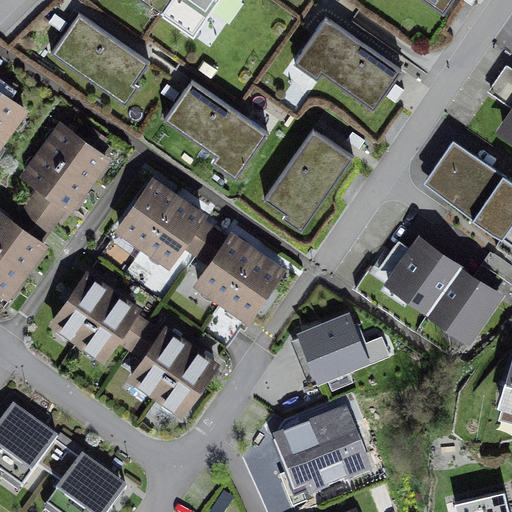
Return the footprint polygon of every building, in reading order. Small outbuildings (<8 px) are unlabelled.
[(142,0),(162,14),(171,0),(142,0)] [(171,0),(162,14),(194,36),(219,0),(171,0)] [(425,0),(445,14),(453,0),(425,0)] [(150,62),(79,12),(51,53),(111,94),(124,76),(135,84),(150,62)] [(62,30),(68,22),(55,13),(49,21),(62,30)] [(327,16),(294,62),(318,79),(322,73),(374,110),(402,69),(327,16)] [(511,69),(509,67),(492,93),(511,106),(511,119),(505,130),(511,135),(511,69)] [(0,130),(6,135),(24,109),(0,91),(0,83),(4,77),(0,74),(0,130)] [(269,133),(193,80),(165,119),(217,157),(222,150),(245,167),(269,133)] [(397,83),(387,96),(396,103),(405,90),(397,83)] [(174,101),(180,93),(166,84),(161,93),(174,101)] [(63,125),(45,150),(88,183),(107,158),(104,156),(110,147),(98,139),(92,147),(63,125)] [(314,128),(265,199),(287,214),(294,203),(312,216),(354,156),(314,128)] [(354,132),(347,140),(359,149),(366,141),(354,132)] [(511,178),(454,139),(430,174),(480,208),(473,218),(503,239),(511,225),(511,178)] [(70,208),(88,183),(45,150),(26,175),(70,208)] [(145,245),(178,198),(153,181),(120,228),(145,245)] [(178,198),(145,245),(170,263),(191,232),(206,242),(215,230),(200,219),(203,215),(178,198)] [(58,217),(34,199),(25,211),(49,229),(58,217)] [(0,211),(0,250),(26,269),(44,244),(0,211)] [(199,283),(224,300),(257,253),(231,235),(228,239),(215,230),(206,242),(220,252),(199,283)] [(460,269),(421,242),(393,283),(431,310),(460,269)] [(8,294),(26,269),(0,250),(0,295),(3,291),(8,294)] [(282,270),(257,253),(224,300),(249,317),(282,270)] [(470,336),(498,295),(460,269),(431,310),(470,336)] [(54,322),(79,340),(112,292),(87,275),(54,322)] [(138,310),(112,292),(79,340),(104,357),(125,326),(141,336),(149,324),(134,314),(138,310)] [(296,339),(312,380),(365,358),(348,318),(296,339)] [(133,377),(158,394),(191,347),(165,330),(162,334),(149,324),(141,336),(154,346),(133,377)] [(216,365),(191,347),(158,394),(183,412),(216,365)] [(14,407),(0,426),(0,472),(5,476),(9,471),(26,483),(38,466),(50,475),(68,451),(56,442),(58,439),(14,407)] [(349,422),(288,447),(295,465),(299,463),(311,492),(368,469),(349,422)] [(111,511),(128,489),(83,456),(80,460),(68,451),(50,475),(63,484),(50,501),(65,511),(111,511)] [(510,511),(505,490),(456,502),(458,511),(510,511)]
